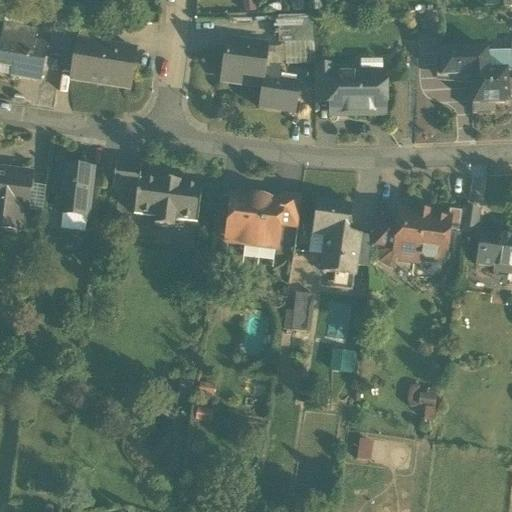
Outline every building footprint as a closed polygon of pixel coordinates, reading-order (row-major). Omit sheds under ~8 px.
[(511,0),(502,0),(503,11),(511,10),(511,0)] [(54,26),(66,26),(69,11),(57,9),(54,26)] [(5,12),(2,28),(22,32),(26,15),(5,12)] [(415,32),(438,32),(437,13),(416,14),(415,32)] [(277,19),(277,43),(283,43),(313,42),(313,18),(277,19)] [(50,49),(62,51),(66,26),(54,26),(50,49)] [(62,51),(74,53),(76,43),(77,43),(79,26),(66,26),(62,51)] [(2,30),(0,41),(0,45),(24,50),(26,44),(35,45),(37,35),(22,32),(2,28),(2,30)] [(222,81),(262,87),(264,69),(267,47),(227,42),(222,81)] [(313,67),(313,42),(283,43),(284,68),(313,67)] [(69,83),(129,92),(135,52),(77,43),(76,43),(74,53),(69,83)] [(47,48),(35,45),(26,44),(24,50),(0,45),(0,67),(12,70),(10,79),(40,84),(47,48)] [(470,79),(471,108),(493,108),(507,107),(506,74),(511,73),(511,63),(510,64),(509,53),(439,56),(440,80),(470,79)] [(359,65),(360,76),(360,82),(381,82),(381,64),(359,65)] [(314,105),(331,105),(331,76),(332,76),(332,68),(313,69),(314,105)] [(280,71),(264,69),(262,87),(258,111),(296,117),(300,86),(278,83),(280,71)] [(381,91),(381,82),(360,82),(360,76),(332,76),(331,76),(331,105),(331,117),(382,117),(381,109),(386,104),(386,95),(381,91)] [(494,116),(493,108),(471,108),(471,116),(494,116)] [(88,164),(87,172),(92,173),(90,193),(99,194),(103,166),(88,164)] [(111,191),(136,194),(138,181),(139,181),(141,168),(115,164),(111,191)] [(61,217),(87,219),(90,193),(92,173),(87,172),(61,170),(60,185),(54,184),(53,196),(59,197),(58,207),(57,216),(61,217)] [(0,231),(20,234),(22,215),(25,215),(25,214),(29,187),(30,178),(0,174),(0,231)] [(154,228),(173,231),(174,223),(196,225),(201,189),(179,187),(179,186),(159,183),(159,184),(139,181),(138,181),(136,194),(133,217),(155,220),(154,228)] [(29,187),(25,214),(42,216),(45,189),(29,187)] [(242,246),(275,250),(278,227),(281,203),(279,203),(231,197),(231,201),(226,236),(243,238),(242,246)] [(278,227),(296,229),(300,200),(280,197),(279,203),(281,203),(278,227)] [(215,234),(226,236),(231,201),(220,200),(215,234)] [(312,237),(326,239),(347,241),(347,240),(351,208),(316,204),(313,224),(312,237)] [(61,217),(57,216),(58,207),(45,206),(43,230),(60,232),(61,217)] [(459,234),(476,236),(479,212),(462,210),(462,215),(459,234)] [(446,222),(444,236),(459,238),(459,234),(462,215),(447,213),(446,222)] [(423,264),(433,265),(439,259),(440,250),(442,250),(444,236),(446,222),(400,216),(398,226),(395,250),(394,257),(396,258),(398,260),(414,262),(418,259),(423,264)] [(85,234),(87,219),(61,217),(60,232),(85,234)] [(311,241),(312,237),(313,224),(304,223),(302,240),(311,241)] [(374,223),(372,239),(371,247),(377,248),(395,250),(398,226),(374,223)] [(507,277),(510,278),(511,272),(511,230),(508,230),(507,239),(480,235),(476,267),(494,270),(493,275),(507,277)] [(225,244),(242,246),(243,238),(226,236),(225,244)] [(326,239),(312,237),(311,241),(309,256),(324,258),(326,239)] [(368,265),(371,247),(372,239),(359,238),(358,241),(355,263),(368,265)] [(358,241),(347,240),(347,241),(326,239),(324,258),(322,274),(353,278),(354,268),(355,263),(358,241)] [(394,257),(395,250),(377,248),(376,256),(378,264),(388,271),(394,271),(396,258),(394,257)] [(272,267),(272,251),(246,250),(246,266),(272,267)] [(293,334),(308,336),(312,305),(297,303),(293,334)] [(352,354),(333,352),(330,373),(349,375),(352,354)] [(435,397),(420,394),(418,406),(434,408),(435,397)] [(373,442),(359,441),(357,461),(370,462),(373,442)] [(61,494),(62,474),(38,473),(37,494),(61,494)]
